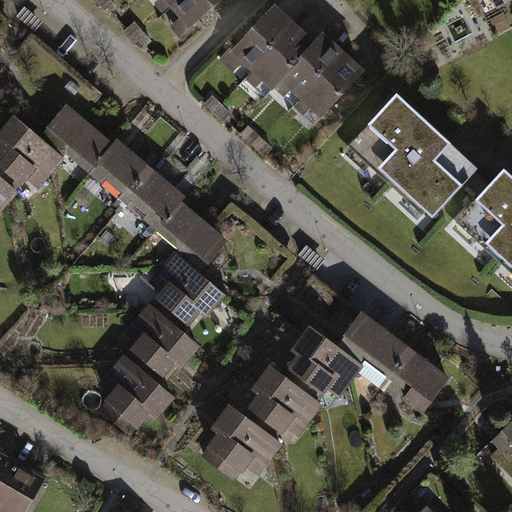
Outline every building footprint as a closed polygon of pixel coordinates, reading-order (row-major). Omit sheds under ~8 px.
[(168,0),(189,23),(214,0),(168,0)] [(313,36),(274,0),(273,0),(230,47),(272,88),(279,79),(320,116),(366,66),(322,26),(313,36)] [(397,88),(346,145),(435,222),(481,164),(397,88)] [(0,211),(26,178),(38,188),(67,154),(177,249),(148,282),(158,290),(124,331),(134,341),(98,385),(109,393),(98,407),(132,433),(148,413),(156,418),(176,394),(159,381),(173,364),(180,369),(200,341),(185,329),(200,308),(207,314),(226,291),(201,269),(229,238),(181,197),(185,192),(115,134),(112,139),(66,100),(38,132),(11,111),(0,127),(0,211)] [(511,171),(503,163),(455,222),(511,269),(511,171)] [(217,431),(201,455),(235,480),(246,465),(259,475),(283,442),(279,439),(287,428),(298,435),(322,403),(317,399),(327,386),(338,396),(365,359),(408,390),(403,399),(422,413),(450,375),(362,306),(336,342),(309,323),(292,347),(298,351),(285,370),(269,359),(252,386),(258,390),(243,411),(229,401),(210,425),(217,431)] [(511,418),(490,440),(497,449),(491,454),(511,476),(511,418)] [(0,449),(0,509),(4,511),(25,511),(45,477),(0,449)] [(435,511),(426,502),(417,511),(435,511)]
